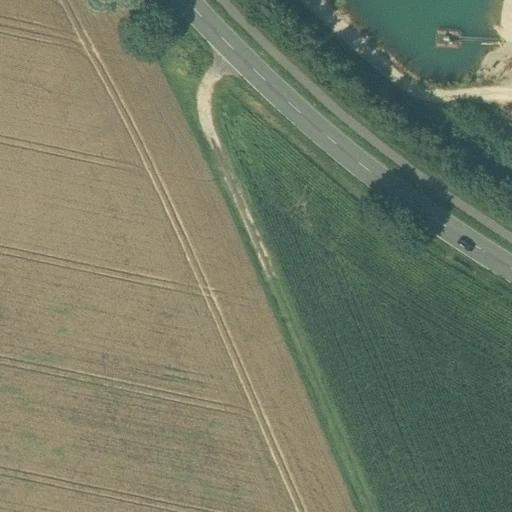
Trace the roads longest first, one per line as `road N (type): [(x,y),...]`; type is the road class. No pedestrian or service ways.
road 1 (track): [(262,42),(212,86),(208,125),(368,511)]
road 2 (tertiary): [(511,266),(367,168),(188,0)]
